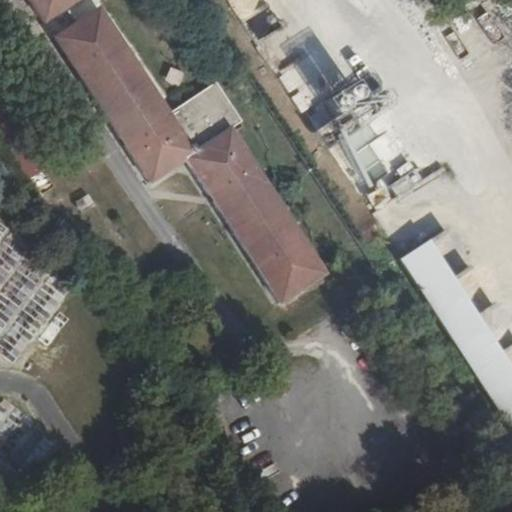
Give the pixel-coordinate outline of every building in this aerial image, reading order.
[(35,0),(49,20),(79,0),(35,0)] [(230,0),(241,14),(261,0),(230,0)] [(218,78),(170,109),(102,8),(59,35),(154,179),(188,157),(283,299),(327,272),(232,127),(243,119),(218,78)] [(294,65),(277,74),(290,98),(307,89),(294,65)] [(0,92),(0,126),(32,175),(48,165),(0,92)] [(333,124),(320,97),(301,107),(315,133),(333,124)] [(343,138),(362,176),(386,165),(400,194),(418,185),(392,131),(377,138),(359,100),(332,112),(339,125),(358,116),(364,128),(343,138)] [(406,250),(511,442),(511,362),(460,268),(467,265),(447,228),(406,250)]
